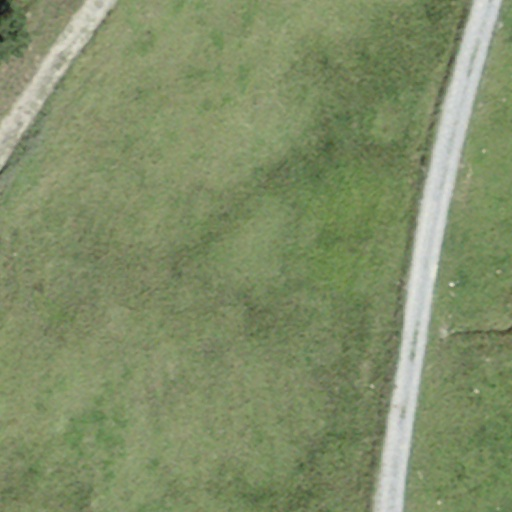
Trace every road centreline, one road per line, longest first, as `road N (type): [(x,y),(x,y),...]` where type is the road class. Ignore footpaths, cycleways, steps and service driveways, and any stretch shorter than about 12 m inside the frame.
road 1 (track): [(504,0),(408,339),(412,511)]
road 2 (track): [(105,0),(0,172)]
